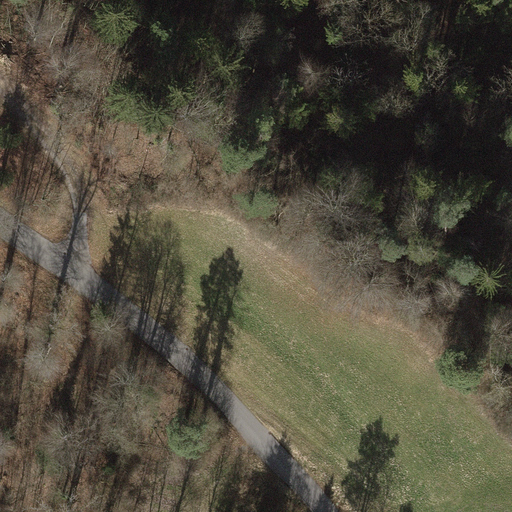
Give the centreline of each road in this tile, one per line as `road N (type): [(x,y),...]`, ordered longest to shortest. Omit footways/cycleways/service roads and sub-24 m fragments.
road 1 (residential): [(0,223),(75,271),(205,378),(325,511)]
road 2 (track): [(75,271),(79,195),(0,90)]
